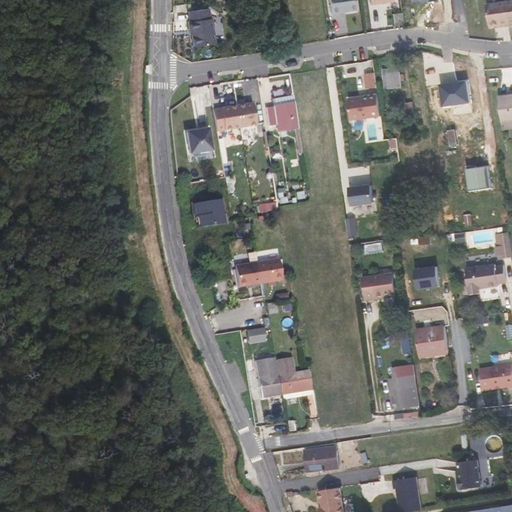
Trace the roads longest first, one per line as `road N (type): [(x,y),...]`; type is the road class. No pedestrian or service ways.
road 1 (residential): [(251,445),(182,297),(165,210),(159,66)]
road 2 (residential): [(159,66),(195,73),(405,36),(511,50)]
road 3 (residential): [(251,445),(511,413)]
